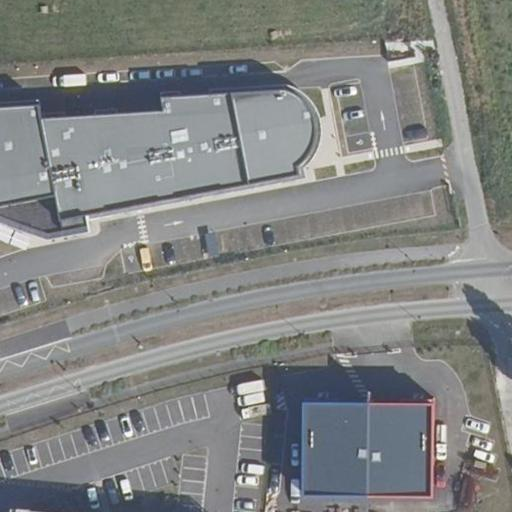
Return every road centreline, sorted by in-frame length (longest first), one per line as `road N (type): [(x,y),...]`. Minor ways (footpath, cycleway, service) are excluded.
road 1 (tertiary): [(0,405),(281,329),(503,305)]
road 2 (tertiary): [(489,269),(237,302),(0,371)]
road 3 (unclassified): [(489,269),(434,0)]
